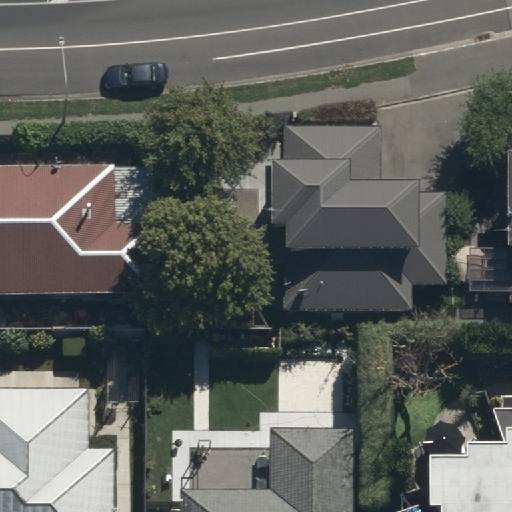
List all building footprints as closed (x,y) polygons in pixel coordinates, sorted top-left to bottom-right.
[(380,146),(285,145),(284,200),(269,200),(268,280),(284,281),(283,330),(412,331),(412,304),(446,304),(446,212),(380,211),(380,146)] [(154,192),(0,192),(0,320),(154,320),(154,192)] [(0,511),(114,511),(114,467),(91,467),(91,408),(0,407),(0,511)] [(354,511),(355,450),(271,450),(270,510),(182,509),(181,511),(354,511)] [(473,498),(437,498),(437,511),(511,511),(511,486),(473,487),(473,498)]
